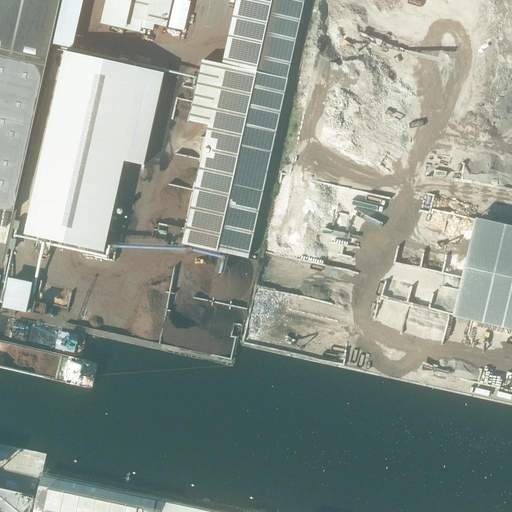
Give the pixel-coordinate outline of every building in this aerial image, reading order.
[(0,0),(0,55),(46,65),(60,0),(0,0)] [(64,0),(55,44),(74,48),(84,0),(64,0)] [(127,18),(131,0),(108,0),(104,23),(142,31),(144,22),(127,18)] [(172,0),(131,0),(127,18),(144,22),(166,27),(172,0)] [(240,68),(288,79),(304,0),(236,0),(222,64),(229,66),(228,67),(240,70),(240,68)] [(144,165),(164,77),(144,73),(145,69),(66,51),(61,72),(61,74),(25,234),(105,252),(125,161),(144,165)] [(46,65),(0,55),(0,205),(9,207),(13,208),(13,212),(14,212),(46,65)] [(249,258),(288,79),(240,68),(240,70),(228,67),(229,66),(222,64),(219,64),(219,65),(207,62),(207,61),(203,60),(189,121),(194,122),(194,121),(206,123),(206,124),(209,125),(183,244),(195,246),(195,245),(204,247),(204,248),(249,258)] [(464,269),(453,317),(473,321),(511,329),(511,225),(475,218),(471,236),(467,256),(464,269)] [(338,240),(352,246),(356,238),(357,239),(360,233),(345,226),(338,240)] [(37,257),(41,256),(43,253),(44,249),(43,245),(40,243),(36,242),(32,243),(30,246),(29,250),(30,254),(33,256),(37,257)] [(349,267),(266,251),(262,270),(345,286),(349,267)] [(229,299),(225,282),(217,284),(215,276),(210,277),(212,286),(203,288),(206,302),(207,302),(209,308),(212,307),(212,309),(224,306),(223,301),(229,299)] [(34,282),(10,277),(4,307),(28,312),(34,282)] [(152,511),(155,501),(42,476),(34,511),(152,511)] [(0,511),(30,511),(34,496),(0,488),(0,511)] [(208,511),(158,501),(155,511),(208,511)]
